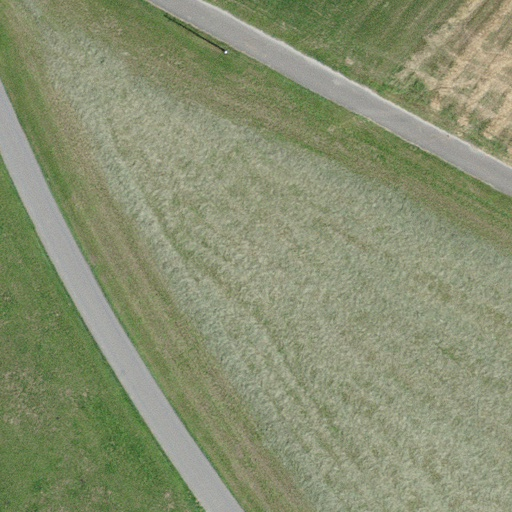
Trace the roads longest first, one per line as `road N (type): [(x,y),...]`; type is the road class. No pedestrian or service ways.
road 1 (unclassified): [(0,115),(64,255),(224,511)]
road 2 (residential): [(188,0),(511,172)]
